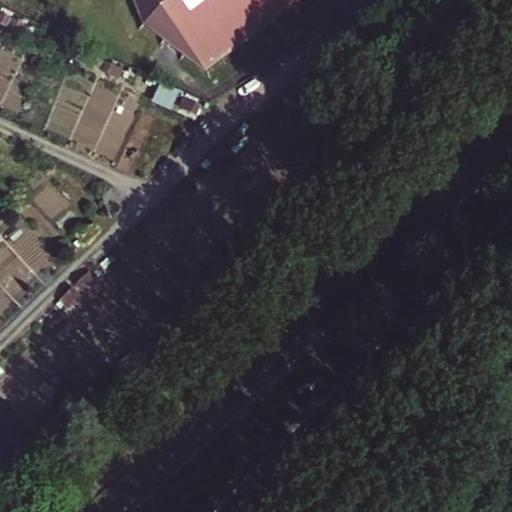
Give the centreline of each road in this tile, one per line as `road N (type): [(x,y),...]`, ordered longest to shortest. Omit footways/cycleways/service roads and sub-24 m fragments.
road 1 (primary): [(511,131),(106,511)]
road 2 (primary): [(234,511),(511,232)]
